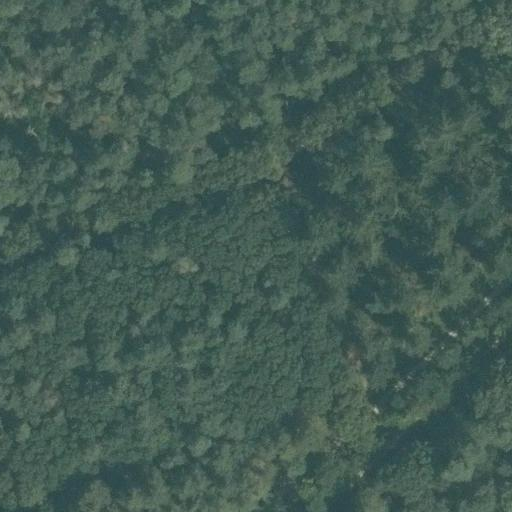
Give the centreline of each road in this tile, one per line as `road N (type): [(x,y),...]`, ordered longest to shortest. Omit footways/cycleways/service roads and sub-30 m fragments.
road 1 (track): [(0,249),(281,159)]
road 2 (track): [(281,159),(511,19)]
road 3 (track): [(511,326),(413,419)]
